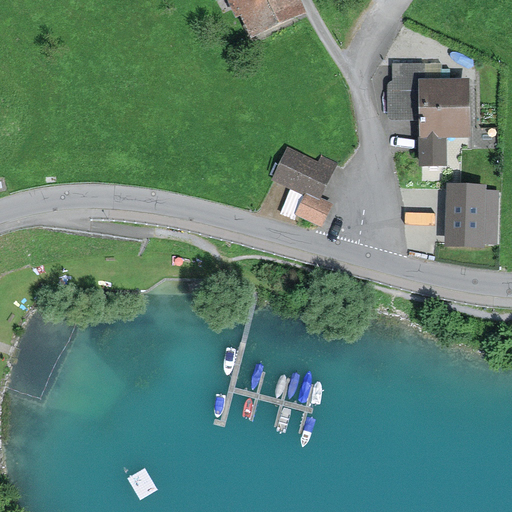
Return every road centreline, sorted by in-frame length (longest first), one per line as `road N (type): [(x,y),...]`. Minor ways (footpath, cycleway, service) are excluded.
road 1 (tertiary): [(0,212),(60,197),(132,198),(358,254)]
road 2 (residential): [(358,254),(372,169),(362,52),(402,0)]
road 3 (tertiary): [(358,254),(511,285)]
